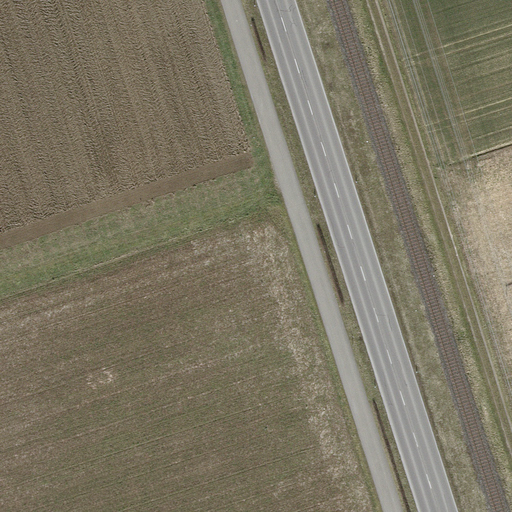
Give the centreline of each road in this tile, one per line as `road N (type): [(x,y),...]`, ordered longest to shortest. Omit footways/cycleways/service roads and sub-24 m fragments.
road 1 (track): [(393,511),(231,0)]
road 2 (secondary): [(277,0),(439,511)]
road 3 (track): [(373,0),(511,434)]
